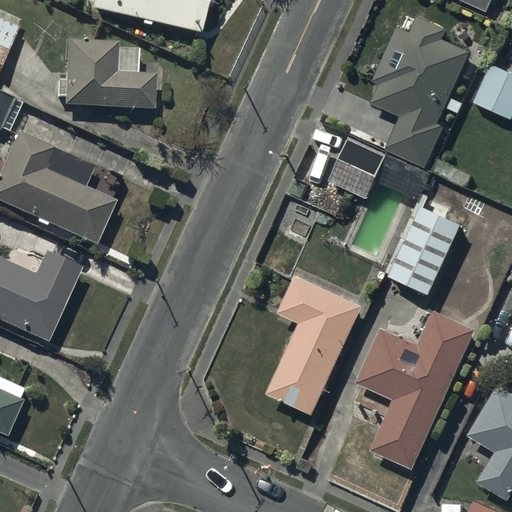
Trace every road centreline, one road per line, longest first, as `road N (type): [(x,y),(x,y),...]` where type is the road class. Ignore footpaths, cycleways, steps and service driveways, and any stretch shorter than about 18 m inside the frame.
road 1 (tertiary): [(120,446),(321,0)]
road 2 (residential): [(120,446),(265,511)]
